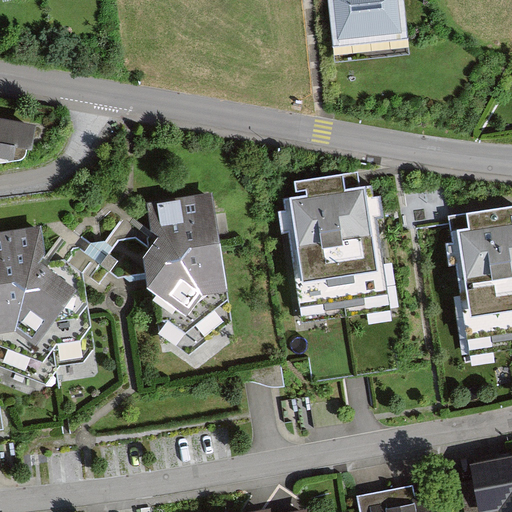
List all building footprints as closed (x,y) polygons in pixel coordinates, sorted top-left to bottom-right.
[(400,0),(330,0),(336,51),(406,42),(400,0)] [(36,119),(0,113),(0,147),(13,150),(15,137),(33,139),(36,119)] [(213,186),(151,195),(155,228),(148,249),(162,350),(196,368),(235,340),(213,186)] [(286,201),(302,321),(388,309),(372,189),(286,201)] [(38,221),(0,227),(0,379),(31,396),(59,368),(93,364),(79,277),(47,282),(38,221)] [(511,221),(452,232),(471,347),(511,340),(511,221)] [(511,459),(474,466),(477,484),(465,486),(469,511),(494,511),(493,507),(511,503),(511,459)] [(432,511),(428,488),(370,501),(372,511),(432,511)]
